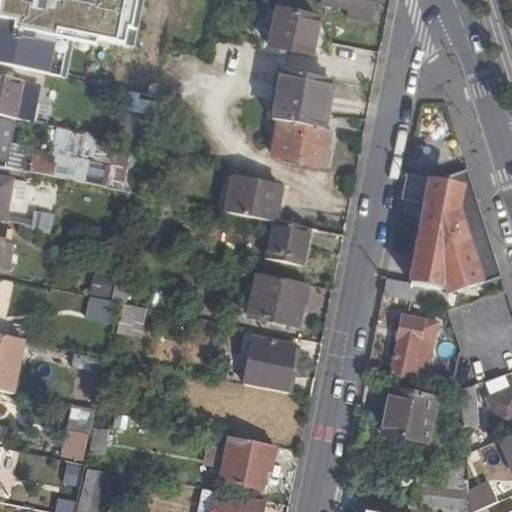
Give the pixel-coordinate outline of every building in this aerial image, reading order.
[(0,0),(0,13),(32,20),(35,21),(39,0),(0,0)] [(157,0),(150,44),(169,48),(178,8),(179,0),(157,0)] [(319,0),(319,4),(345,9),(345,16),(369,20),(373,0),(319,0)] [(317,18),(274,10),(270,33),(268,42),(268,44),(310,52),(317,18)] [(0,52),(23,58),(32,20),(0,13),(0,52)] [(270,33),(263,32),(261,41),(268,42),(270,33)] [(160,97),(169,48),(150,44),(139,92),(143,93),(160,97)] [(323,130),(332,81),(283,71),(273,120),(282,122),(323,130)] [(26,84),(0,77),(0,117),(19,121),(26,84)] [(160,97),(143,93),(138,115),(155,118),(160,97)] [(138,115),(124,112),(118,141),(149,147),(155,118),(138,115)] [(14,124),(0,120),(0,166),(5,168),(14,124)] [(319,148),(323,130),(282,122),(274,157),(323,167),(327,149),(319,148)] [(327,149),(330,132),(323,130),(319,148),(327,149)] [(118,141),(72,132),(66,157),(112,165),(108,189),(140,195),(149,147),(118,141)] [(112,165),(66,157),(35,151),(31,173),(108,189),(112,165)] [(436,176),(407,170),(402,195),(426,200),(410,285),(414,285),(444,290),(446,296),(501,276),(464,164),(436,176)] [(0,220),(8,222),(18,171),(5,168),(0,166),(0,220)] [(232,180),(226,213),(274,223),(276,223),(282,190),(232,180)] [(35,212),(31,231),(51,235),(55,216),(35,212)] [(302,268),(309,230),(276,223),(274,223),(267,261),(302,268)] [(297,326),(305,286),(257,276),(249,316),(297,326)] [(92,280),(88,296),(103,300),(107,284),(92,280)] [(412,301),(414,285),(410,285),(385,280),(382,296),(412,301)] [(119,305),(114,337),(139,341),(144,309),(119,305)] [(103,315),(88,312),(86,320),(101,323),(103,315)] [(403,318),(391,374),(425,380),(436,325),(403,318)] [(0,392),(13,395),(24,341),(0,336),(0,392)] [(252,341),(244,385),(287,394),(295,349),(252,341)] [(74,356),(72,369),(98,375),(100,361),(74,356)] [(478,420),(475,386),(459,391),(462,421),(478,420)] [(511,389),(488,400),(499,428),(511,422),(511,389)] [(391,390),(390,396),(383,396),(378,424),(385,425),(382,436),(427,444),(436,400),(391,390)] [(93,430),(86,455),(100,459),(107,434),(93,430)] [(62,432),(59,459),(83,461),(86,434),(62,432)] [(511,436),(498,442),(511,473),(511,436)] [(273,469),(277,448),(229,439),(220,483),(262,491),(266,468),(273,469)] [(59,494),(58,494),(54,511),(97,511),(106,474),(66,465),(59,494)] [(462,481),(464,468),(453,466),(451,480),(462,481)] [(467,482),(462,481),(451,480),(417,476),(413,505),(448,511),(470,511),(469,500),(467,482)] [(492,490),(469,500),(470,511),(479,511),(498,504),(492,490)] [(261,511),(263,502),(217,492),(212,511),(261,511)]
